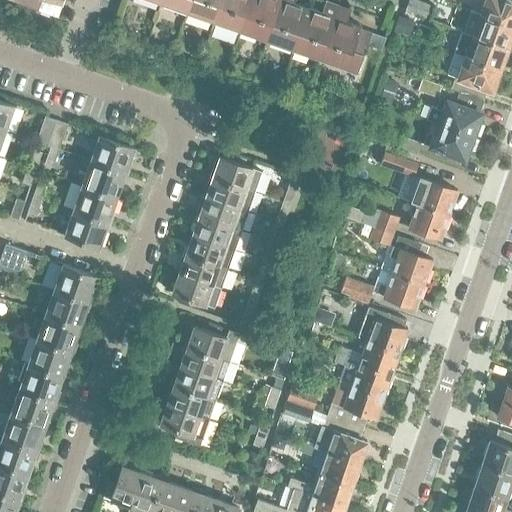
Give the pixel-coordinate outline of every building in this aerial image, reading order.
[(13,0),(38,8),(40,0),(13,0)] [(162,0),(161,5),(187,14),(191,0),(162,0)] [(191,0),(187,14),(214,23),(221,0),(191,0)] [(221,0),(214,23),(240,32),(250,0),(221,0)] [(250,0),(240,32),(266,41),(280,0),(250,0)] [(295,0),(280,0),(266,41),(293,50),(308,5),(295,0)] [(325,0),(322,9),(308,5),(293,50),(319,59),(339,3),(331,0),(325,0)] [(433,5),(419,0),(408,0),(405,10),(429,18),(433,5)] [(511,0),(485,0),(481,13),(511,24),(511,0)] [(339,3),(319,59),(358,73),(372,31),(361,27),(362,23),(347,18),(351,7),(339,3)] [(471,10),(464,31),(507,46),(511,32),(511,24),(481,13),(471,10)] [(393,30),(395,31),(409,36),(414,21),(398,15),(393,30)] [(459,39),(455,52),(500,67),(507,46),(464,31),(463,30),(462,31),(459,39)] [(409,36),(395,31),(392,37),(400,40),(399,43),(413,48),(417,38),(409,36)] [(500,67),(455,52),(454,51),(446,73),(455,76),(450,88),(451,88),(483,99),(483,100),(487,87),(492,89),(500,67)] [(442,85),(422,77),(417,89),(437,97),(442,85)] [(295,86),(293,93),(301,96),(304,89),(295,86)] [(483,99),(451,88),(447,99),(447,98),(446,99),(441,97),(437,107),(442,110),(438,121),(476,135),(481,120),(479,119),(481,111),(479,110),(483,99)] [(0,127),(5,130),(14,105),(0,99),(0,127)] [(47,144),(56,118),(45,114),(36,140),(47,144)] [(67,122),(56,118),(47,144),(50,145),(50,146),(58,149),(67,122)] [(476,135),(438,121),(433,134),(427,132),(423,142),(465,157),(468,149),(470,150),(476,135)] [(387,142),(416,152),(420,141),(391,131),(387,142)] [(99,134),(90,159),(125,171),(134,146),(99,134)] [(416,152),(387,142),(380,163),(414,175),(418,162),(414,161),(416,152)] [(58,149),(50,146),(44,162),(53,165),(58,149)] [(33,148),(27,165),(36,168),(41,151),(33,148)] [(220,155),(213,175),(255,190),(262,170),(220,155)] [(90,159),(81,184),(116,196),(125,171),(90,159)] [(36,168),(27,165),(22,182),(30,185),(36,168)] [(293,172),(284,200),(291,203),(301,175),(293,172)] [(213,175),(206,195),(248,209),(255,190),(213,175)] [(416,201),(448,212),(456,189),(419,176),(411,199),(416,201)] [(39,177),(33,194),(42,197),(47,180),(39,177)] [(116,196),(81,184),(73,208),(108,220),(116,196)] [(42,197),(33,194),(27,211),(36,214),(42,197)] [(206,195),(199,214),(241,228),(248,209),(206,195)] [(16,197),(10,215),(19,218),(25,200),(16,197)] [(284,200),(277,219),(285,222),(291,203),(284,200)] [(416,201),(408,225),(440,236),(448,212),(416,201)] [(373,225),(393,231),(398,215),(376,207),(374,213),(346,203),(343,213),(360,219),(359,220),(373,225)] [(108,220),(73,208),(64,234),(99,246),(108,220)] [(241,228),(199,214),(193,233),(235,248),(241,228)] [(285,222),(277,219),(270,238),(278,241),(285,222)] [(393,231),(373,225),(369,236),(389,243),(393,231)] [(235,248),(193,233),(186,252),(228,267),(235,248)] [(270,238),(264,258),(271,260),(278,241),(270,238)] [(6,242),(0,259),(0,270),(13,274),(18,260),(24,262),(28,250),(6,242)] [(401,246),(392,270),(424,281),(432,257),(401,246)] [(186,252),(179,272),(221,286),(228,267),(186,252)] [(271,260),(264,258),(257,277),(264,279),(271,260)] [(54,288),(89,300),(98,275),(63,262),(54,288)] [(424,281),(392,270),(387,284),(380,282),(376,291),(415,305),(424,281)] [(221,286),(179,272),(173,292),(214,306),(221,286)] [(340,290),(349,294),(348,295),(368,302),(374,285),(345,275),(340,290)] [(264,279),(257,277),(250,296),(258,299),(264,279)] [(54,288),(45,312),(81,325),(89,300),(54,288)] [(258,299),(250,296),(241,323),(248,326),(258,299)] [(368,338),(400,349),(408,326),(382,317),(384,310),(355,300),(350,315),(361,319),(364,312),(375,316),(368,338)] [(317,307),(313,319),(330,325),(332,319),(329,311),(317,307)] [(81,325),(45,312),(37,337),(72,349),(81,325)] [(188,345),(229,359),(239,332),(229,329),(226,336),(195,325),(188,345)] [(72,349),(37,337),(28,361),(63,374),(72,349)] [(400,349),(368,338),(362,353),(339,345),(335,344),(333,351),(336,353),(391,372),(400,349)] [(188,345),(181,363),(223,378),(229,359),(188,345)] [(280,356),(289,358),(291,349),(283,347),(280,356)] [(391,372),(336,353),(333,360),(345,364),(344,367),(356,371),(351,383),(383,395),(391,372)] [(28,361),(19,386),(55,398),(63,374),(28,361)] [(223,378),(181,363),(174,383),(216,398),(223,378)] [(269,395),(277,397),(280,388),(283,378),(277,376),(273,385),(272,385),(272,386),(265,384),(262,393),(269,395)] [(383,395),(351,383),(339,379),(327,413),(364,426),(368,414),(375,417),(383,395)] [(174,383),(168,403),(210,417),(216,398),(174,383)] [(292,383),(287,399),(313,408),(319,392),(292,383)] [(19,386),(11,411),(46,423),(55,398),(19,386)] [(511,387),(507,386),(497,415),(511,420),(511,387)] [(277,397),(269,395),(266,403),(274,406),(277,397)] [(314,408),(287,399),(283,412),(309,421),(314,408)] [(210,417),(168,403),(160,423),(161,423),(160,426),(171,430),(172,427),(178,429),(175,436),(199,445),(202,438),(203,438),(210,417)] [(11,411),(2,435),(37,448),(46,423),(11,411)] [(321,424),(313,445),(313,446),(314,447),(325,451),(359,462),(366,439),(360,437),(364,426),(327,413),(323,424),(321,424)] [(260,425),(257,434),(266,436),(268,427),(260,425)] [(285,435),(276,432),(272,447),(281,450),(285,435)] [(266,436),(257,434),(255,442),(263,445),(266,436)] [(37,448),(2,435),(0,440),(0,462),(29,472),(37,448)] [(482,463),(511,472),(511,446),(490,439),(482,463)] [(313,446),(313,445),(301,441),(298,450),(311,455),(314,447),(313,446)] [(325,451),(318,471),(351,483),(359,462),(325,451)] [(29,472),(0,462),(0,489),(20,497),(29,472)] [(511,480),(511,472),(482,463),(475,485),(507,496),(511,480)] [(131,504),(142,471),(122,464),(121,468),(116,466),(113,473),(119,475),(116,482),(108,480),(103,495),(130,504),(131,504)] [(131,504),(130,504),(126,511),(149,511),(161,478),(142,471),(131,504)] [(351,483),(318,471),(314,484),(290,476),(287,484),(294,487),(344,504),(351,483)] [(171,511),(181,485),(161,478),(149,511),(171,511)] [(192,511),(200,491),(181,485),(171,511),(192,511)] [(475,485),(467,508),(478,511),(511,511),(511,510),(503,507),(507,496),(475,485)] [(341,511),(344,504),(294,487),(286,508),(257,498),(253,509),(261,511),(341,511)] [(14,511),(20,497),(0,489),(0,511),(14,511)] [(192,511),(214,511),(219,498),(200,491),(192,511)] [(236,511),(239,505),(219,498),(214,511),(236,511)]
